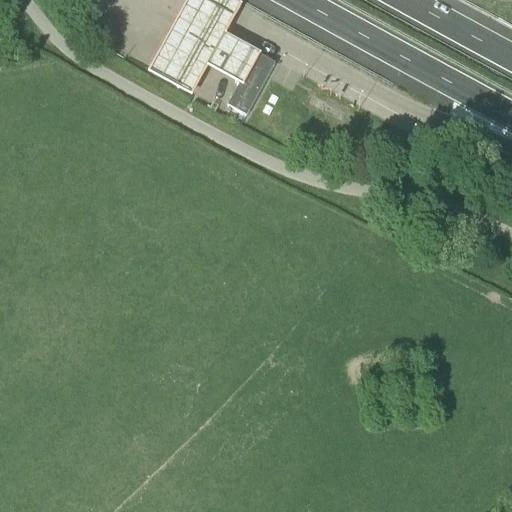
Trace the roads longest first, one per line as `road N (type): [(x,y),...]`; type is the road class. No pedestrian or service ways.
road 1 (unclassified): [(511,237),(442,207),(339,191),(282,170),(106,78),(25,0)]
road 2 (trunk): [(295,0),(511,119)]
road 3 (trunk): [(511,57),(406,0)]
